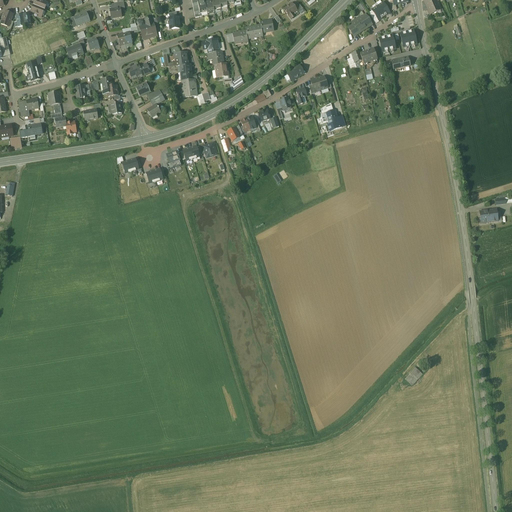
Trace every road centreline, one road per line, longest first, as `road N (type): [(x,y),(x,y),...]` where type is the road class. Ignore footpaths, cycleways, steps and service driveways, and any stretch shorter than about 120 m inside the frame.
road 1 (tertiary): [(416,0),(461,212),(495,511)]
road 2 (residential): [(416,0),(285,91),(217,126)]
road 3 (secondary): [(348,0),(253,89),(211,113)]
road 4 (secondary): [(146,137),(0,161)]
